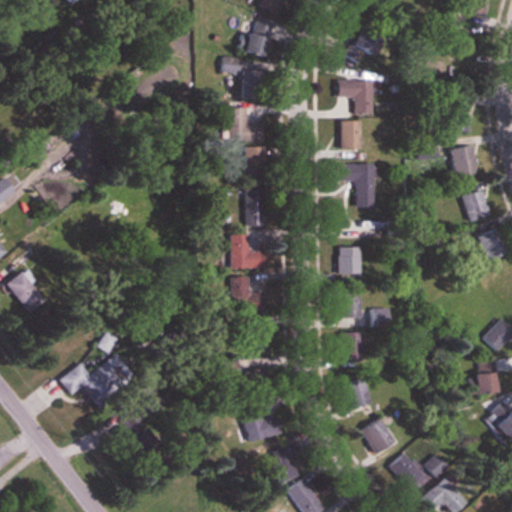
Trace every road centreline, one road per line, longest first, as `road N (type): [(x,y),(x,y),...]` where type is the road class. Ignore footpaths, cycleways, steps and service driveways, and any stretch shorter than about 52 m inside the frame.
road 1 (residential): [(323,0),(299,71),(308,399),(343,471),(378,511)]
road 2 (residential): [(0,387),(96,511)]
road 3 (residential): [(511,32),(511,154)]
